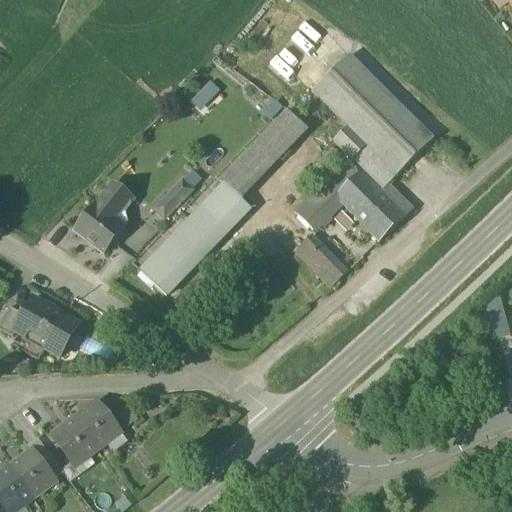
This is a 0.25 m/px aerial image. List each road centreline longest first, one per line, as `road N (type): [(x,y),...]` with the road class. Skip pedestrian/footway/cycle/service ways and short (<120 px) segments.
road 1 (residential): [(511,146),(234,387)]
road 2 (secondary): [(286,424),(511,213)]
road 3 (residential): [(226,381),(0,246)]
road 4 (residential): [(0,402),(30,391),(226,381)]
road 5 (tertiary): [(338,464),(389,467),(511,421)]
road 6 (secondary): [(177,511),(286,424)]
